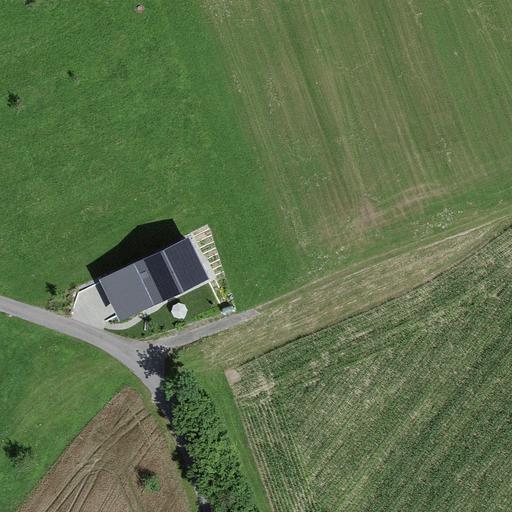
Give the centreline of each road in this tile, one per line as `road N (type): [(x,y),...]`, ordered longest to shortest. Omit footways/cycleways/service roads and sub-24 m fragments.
road 1 (track): [(511,213),(164,349),(143,367)]
road 2 (unclassified): [(207,511),(170,406),(143,367),(107,343),(0,306)]
